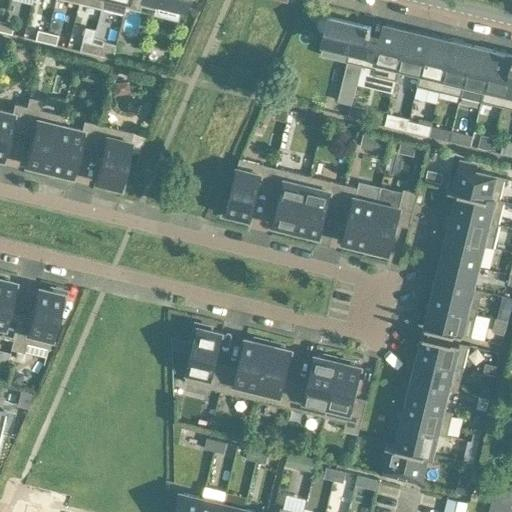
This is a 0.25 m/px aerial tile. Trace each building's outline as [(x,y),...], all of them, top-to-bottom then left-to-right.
[(102,0),(100,8),(123,14),(125,7),(126,0),(102,0)] [(126,0),(125,7),(137,10),(139,11),(140,5),(154,9),(156,0),(182,6),(183,0),(126,0)] [(318,23),(318,24),(318,25),(319,27),(319,28),(320,29),(321,30),(322,30),(324,31),(326,32),(324,41),(320,55),(346,61),(361,65),(375,68),(381,42),(368,39),(371,27),(368,26),(327,17),(326,16),(325,16),(323,17),(322,17),(321,18),(320,19),(319,20),(318,21),(318,23)] [(3,21),(1,31),(11,34),(13,24),(3,21)] [(398,69),(407,32),(398,29),(399,27),(388,24),(387,27),(384,26),(381,42),(375,68),(361,65),(357,85),(393,93),(399,69),(398,69)] [(35,40),(45,42),(47,32),(37,30),(35,40)] [(420,74),(430,37),(420,35),(421,32),(410,30),(409,32),(407,32),(398,69),(399,69),(420,74)] [(47,32),(45,42),(55,45),(57,35),(47,32)] [(420,74),(418,86),(440,91),(452,42),(442,40),(443,38),(432,35),(431,37),(430,37),(420,74)] [(89,53),(91,43),(81,41),(79,50),(89,53)] [(91,43),(89,53),(111,58),(115,45),(102,42),(102,46),(101,46),(91,43)] [(473,47),(452,42),(440,91),(461,96),(473,47)] [(482,101),(494,53),(473,47),(461,96),(482,101)] [(503,106),(511,68),(511,57),(494,53),(482,101),(503,106)] [(511,68),(503,106),(511,108),(511,68)] [(341,81),(338,91),(354,95),(357,85),(341,81)] [(0,158),(2,159),(9,129),(21,132),(29,97),(28,97),(26,106),(14,103),(12,112),(0,109),(0,158)] [(34,169),(48,173),(62,114),(61,114),(61,115),(40,110),(42,100),(29,97),(21,132),(32,135),(25,164),(34,167),(34,169)] [(352,105),(349,115),(362,118),(364,108),(352,105)] [(79,146),(90,149),(96,123),(83,120),(81,130),(60,124),(63,114),(62,114),(48,173),(61,176),(62,173),(71,176),(79,146)] [(398,116),(395,127),(407,130),(409,120),(409,118),(398,116)] [(409,120),(407,130),(429,136),(431,126),(409,120)] [(108,126),(96,123),(90,149),(102,152),(95,181),(107,184),(106,187),(121,191),(124,176),(122,175),(128,151),(138,153),(145,135),(132,132),(132,131),(131,131),(130,132),(110,127),(110,126),(108,125),(108,126)] [(452,131),(431,126),(429,136),(450,141),(452,131)] [(452,131),(450,141),(469,145),(472,136),(452,131)] [(480,136),(477,146),(489,149),(491,139),(480,136)] [(377,137),(374,151),(386,154),(389,140),(377,137)] [(400,152),(413,155),(416,142),(403,139),(400,152)] [(511,144),(503,142),(501,152),(511,154),(511,144)] [(258,190),(269,193),(275,167),(264,164),(264,163),(262,163),(262,164),(241,159),(242,158),(240,158),(229,201),(226,201),(223,216),(238,219),(238,216),(250,219),(258,190)] [(505,201),(500,199),(505,179),(506,179),(506,177),(475,170),(477,165),(460,161),(454,189),(505,202),(505,201)] [(287,170),(275,167),(269,193),(281,195),(274,225),(283,227),(282,230),(296,233),(310,175),(309,175),(289,170),(287,169),(287,170)] [(427,170),(425,180),(439,184),(442,174),(427,170)] [(311,175),(310,175),(296,233),(310,237),(311,234),(320,236),(327,207),(339,210),(345,184),(333,181),(333,180),(332,180),(331,181),(311,176),(311,175)] [(352,247),(366,251),(377,202),(356,197),(358,187),(345,184),(339,210),(350,212),(343,242),(352,244),(352,247)] [(399,207),(377,202),(366,251),(379,254),(380,251),(389,253),(396,224),(409,227),(415,204),(418,192),(404,189),(399,207)] [(505,202),(454,189),(453,191),(458,192),(453,213),(499,225),(500,224),(499,224),(504,202),(505,202)] [(511,223),(511,214),(511,204),(504,203),(501,222),(511,223)] [(453,213),(447,236),(484,244),(483,246),(493,249),(494,247),(493,247),(498,225),(499,226),(499,225),(453,213)] [(447,236),(442,257),(478,266),(483,246),(484,244),(447,236)] [(483,290),(473,288),(478,266),(442,257),(436,280),(483,291),(483,290)] [(6,277),(0,275),(0,337),(1,338),(1,337),(12,339),(10,349),(11,349),(19,314),(8,311),(15,281),(6,279),(6,277)] [(436,280),(431,302),(478,313),(477,312),(482,292),(483,292),(483,291),(436,280)] [(19,314),(11,349),(24,352),(26,343),(47,348),(47,349),(48,349),(59,305),(62,306),(66,291),(51,287),(50,290),(38,287),(31,317),(19,314)] [(511,299),(501,297),(497,312),(509,315),(511,302),(511,299)] [(478,313),(431,302),(428,313),(427,313),(424,325),(472,337),(472,335),(471,335),(477,314),(478,313)] [(494,318),(490,332),(504,335),(507,322),(496,319),(494,318)] [(194,343),(171,337),(172,348),(192,353),(185,382),(186,383),(187,382),(207,387),(207,388),(209,388),(221,390),(227,365),(215,362),(222,332),(210,329),(211,327),(196,323),(193,338),(195,338),(194,343)] [(470,345),(460,342),(422,333),(419,346),(420,346),(418,357),(464,369),(464,368),(463,367),(469,346),(470,345)] [(255,400),(270,341),(256,338),(255,340),(246,338),(239,368),(227,365),(221,390),(232,393),(232,394),(234,394),(254,399),(255,400)] [(283,344),(270,341),(255,400),(256,400),(256,399),(277,404),(277,405),(278,405),(290,407),(296,382),(285,379),(292,349),(283,347),(283,344)] [(296,382),(290,407),(302,410),(301,411),(303,411),(324,416),(325,417),(339,358),(325,355),(325,357),(315,355),(308,385),(296,382)] [(464,369),(418,357),(412,379),(459,391),(459,390),(458,390),(463,369),(464,369)] [(353,361),(339,358),(325,417),(326,416),(346,421),(344,430),(358,434),(367,400),(367,399),(354,396),(361,366),(352,364),(353,361)] [(483,375),(494,378),(497,368),(485,365),(483,375)] [(9,370),(5,384),(19,387),(21,380),(16,372),(9,370)] [(412,379),(407,401),(443,410),(443,409),(449,388),(412,379)] [(481,385),(479,397),(489,399),(492,388),(481,385)] [(486,411),(489,399),(479,397),(476,409),(486,411)] [(407,401),(401,424),(438,433),(448,436),(448,435),(448,434),(447,434),(452,413),(453,414),(453,413),(453,412),(443,409),(443,410),(407,401)] [(432,456),(438,433),(401,424),(396,445),(391,444),(391,446),(432,456)] [(474,429),(471,442),(478,443),(481,431),(474,429)] [(204,448),(214,450),(217,440),(207,437),(204,448)] [(227,442),(217,440),(214,450),(224,453),(227,442)] [(478,443),(471,442),(468,441),(463,462),(462,463),(473,465),(478,443)] [(391,446),(384,473),(421,482),(427,455),(432,456),(391,446)] [(246,458),(256,461),(259,450),(249,448),(246,458)] [(268,452),(259,450),(256,461),(266,463),(268,452)] [(288,453),(286,465),(299,468),(302,456),(288,453)] [(324,478),(333,480),(336,469),(326,467),(324,478)] [(343,482),(346,471),(336,469),(333,480),(343,482)] [(355,484),(366,486),(369,477),(357,474),(355,484)] [(458,477),(455,491),(465,493),(468,480),(458,477)] [(493,489),(491,500),(500,503),(511,505),(511,487),(495,483),(493,489)] [(491,500),(493,489),(484,487),(481,498),(491,500)] [(199,511),(203,498),(181,492),(175,511),(199,511)] [(221,511),(224,503),(203,498),(199,511),(221,511)] [(466,511),(468,502),(449,498),(446,511),(466,511)] [(243,511),(245,508),(224,503),(221,511),(243,511)]
